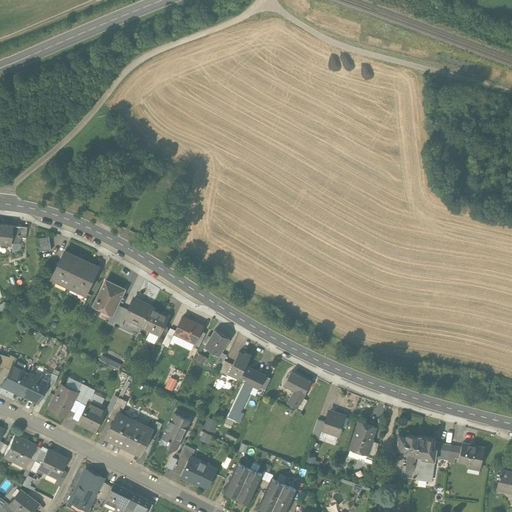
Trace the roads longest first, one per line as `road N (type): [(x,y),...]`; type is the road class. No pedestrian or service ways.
road 1 (residential): [(511,427),(348,377),(89,229),(0,206)]
road 2 (track): [(0,199),(146,57),(242,20),(268,0)]
road 3 (track): [(511,94),(339,49),(265,8)]
road 4 (primary): [(167,0),(0,71)]
road 5 (residential): [(84,450),(205,511)]
